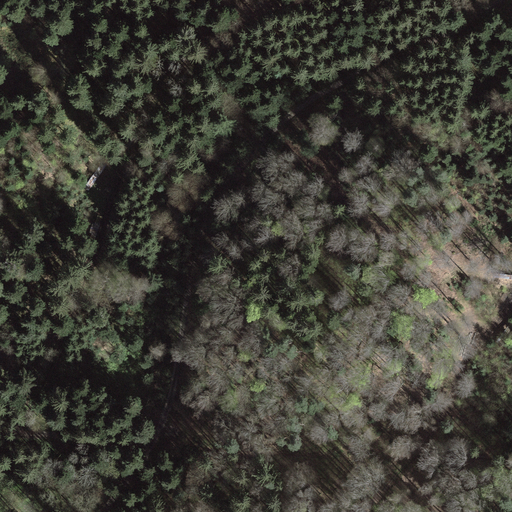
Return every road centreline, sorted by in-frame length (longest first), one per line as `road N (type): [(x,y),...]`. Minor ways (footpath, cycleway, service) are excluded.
road 1 (track): [(98,511),(163,426),(202,214),(230,174),(284,116),(339,80),(446,33),(498,0)]
road 2 (track): [(0,446),(27,416),(58,353),(135,134),(184,70),(262,10),(304,0)]
road 3 (track): [(511,309),(480,338),(428,439),(365,511)]
road 4 (track): [(163,426),(105,456),(58,450),(40,466),(0,463)]
